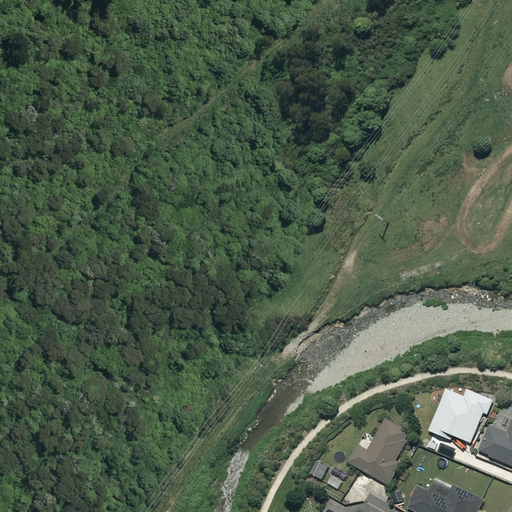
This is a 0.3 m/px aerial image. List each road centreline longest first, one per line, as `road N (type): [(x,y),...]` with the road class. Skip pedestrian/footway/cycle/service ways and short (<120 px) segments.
road 1 (track): [(476,0),(451,93),(296,328),(207,426),(158,511)]
road 2 (track): [(329,0),(139,157),(0,300)]
